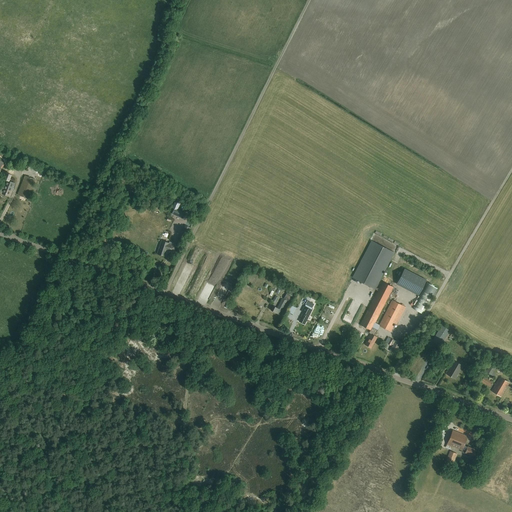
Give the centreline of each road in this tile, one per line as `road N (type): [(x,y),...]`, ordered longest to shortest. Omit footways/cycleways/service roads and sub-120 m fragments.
road 1 (tertiary): [(511,419),(0,233)]
road 2 (track): [(308,0),(164,293)]
road 3 (track): [(190,511),(185,429),(198,305)]
